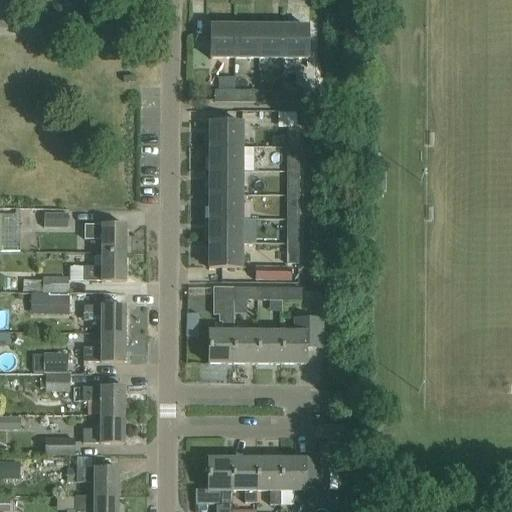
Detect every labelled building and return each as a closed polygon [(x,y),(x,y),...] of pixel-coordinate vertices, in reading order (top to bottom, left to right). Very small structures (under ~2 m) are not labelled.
[(234,61),(234,28),(210,28),(209,61),(234,61)] [(258,28),(234,28),(234,61),(258,61),(258,28)] [(283,29),(258,28),(258,61),(283,61),(283,29)] [(283,29),(283,61),(307,61),(307,29),(283,29)] [(234,103),(234,91),(215,91),(215,103),(234,103)] [(258,91),(234,91),(234,103),(258,104),(258,91)] [(283,92),(258,91),(258,104),(283,104),(283,92)] [(283,104),(303,104),(303,92),(283,92),(283,104)] [(298,149),(299,129),(296,129),(296,114),(277,114),(277,129),(287,129),(287,149),(298,149)] [(209,149),(242,149),(242,125),(209,125),(209,149)] [(209,149),(209,173),(242,173),(242,149),(209,149)] [(287,174),(298,174),(298,149),(287,149),(287,174)] [(209,173),(209,197),(241,197),(242,173),(209,173)] [(298,198),(298,174),(287,174),(286,198),(298,198)] [(209,197),(209,222),(241,222),(241,197),(209,197)] [(286,198),(286,222),(298,222),(298,198),(286,198)] [(15,214),(0,214),(0,251),(21,251),(21,212),(15,212),(15,214)] [(69,213),(45,213),(45,228),(69,228),(69,213)] [(241,222),(209,222),(209,246),(241,246),(241,222)] [(298,246),(298,222),(286,222),(286,246),(298,246)] [(101,256),(125,256),(125,227),(101,227),(101,228),(84,228),(85,241),(101,242),(101,256)] [(23,248),(34,249),(37,230),(26,229),(23,248)] [(241,246),(209,246),(209,270),(241,270),(241,246)] [(298,246),(286,246),(286,265),(298,265),(298,246)] [(125,284),(125,256),(101,256),(101,269),(84,269),(84,283),(101,283),(101,284),(125,284)] [(269,268),(269,281),(289,281),(289,268),(269,268)] [(68,282),(43,282),(43,284),(20,284),(20,296),(68,296),(68,282)] [(233,366),(234,290),(213,290),(213,317),(222,317),(222,333),(208,333),(208,366),(233,366)] [(233,366),(257,366),(257,333),(233,333),(234,303),(257,303),(258,291),(234,290),(233,366)] [(282,304),(282,291),(258,291),(257,303),(282,304)] [(282,304),(301,304),(302,292),(282,291),(282,304)] [(69,318),(69,299),(45,299),(45,318),(69,318)] [(101,323),(100,337),(124,337),(124,308),(101,308),(101,309),(84,309),(84,322),(101,323)] [(293,334),(281,334),(281,367),(305,367),(305,350),(322,351),(323,322),(293,321),(293,334)] [(257,366),(281,367),(281,334),(257,333),(257,366)] [(124,337),(100,337),(100,351),(84,350),(83,365),(100,365),(100,366),(124,365),(124,337)] [(68,357),(45,357),(45,377),(67,377),(68,357)] [(70,378),(45,378),(45,395),(70,395),(70,378)] [(100,404),(100,417),(124,417),(124,389),(100,389),(100,390),(83,389),(83,391),(75,390),(75,403),(83,403),(100,404)] [(124,446),(124,417),(100,417),(100,431),(83,431),(83,445),(100,445),(100,446),(124,446)] [(0,433),(20,433),(20,420),(0,420),(0,433)] [(74,442),(44,442),(44,458),(74,458),(74,442)] [(231,493),(231,460),(207,460),(206,493),(220,493),(220,505),(231,505),(231,493)] [(255,461),(231,460),(231,493),(244,494),(244,506),(255,506),(255,461)] [(279,461),(255,461),(255,506),(256,506),(256,494),(269,494),(268,508),(279,508),(279,461)] [(279,508),(292,508),(292,504),(316,504),(316,491),(318,491),(318,461),(279,461),(279,508)] [(93,499),(118,498),(118,469),(94,470),(94,471),(77,471),(76,485),(93,485),(93,498),(76,497),(76,499),(93,499)] [(117,511),(118,498),(93,499),(76,499),(76,511),(117,511)]
